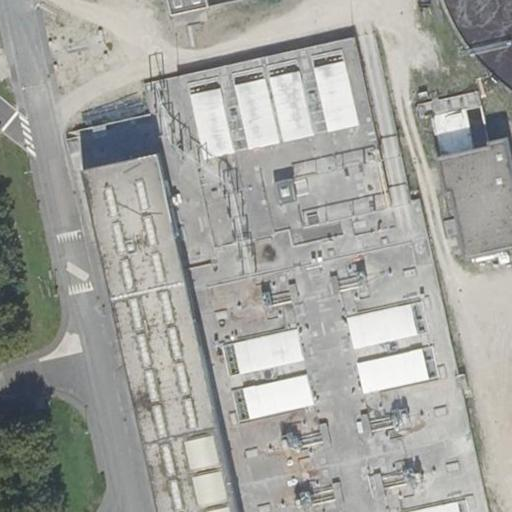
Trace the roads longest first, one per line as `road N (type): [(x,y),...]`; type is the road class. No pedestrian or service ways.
road 1 (track): [(479,348),(443,249),(384,0)]
road 2 (track): [(62,0),(177,54),(385,1)]
road 3 (track): [(511,449),(479,348),(511,283)]
road 4 (track): [(44,120),(97,81),(177,54)]
